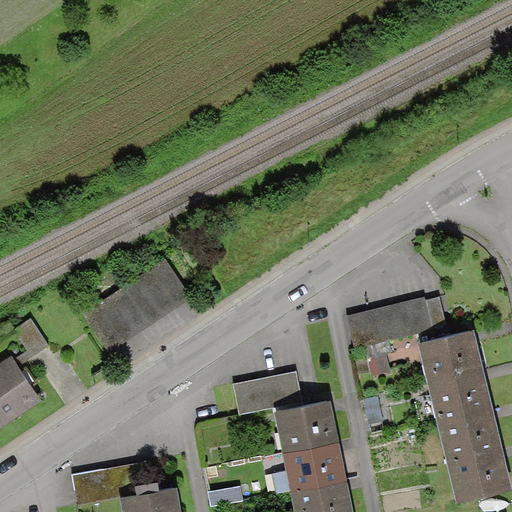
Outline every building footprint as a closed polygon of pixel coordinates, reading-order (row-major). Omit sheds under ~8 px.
[(126,289),(149,322),(190,295),(168,262),(126,289)] [(149,322),(126,289),(85,316),(107,350),(149,322)] [(441,294),(425,297),(433,327),(448,324),(441,294)] [(425,297),(409,301),(417,331),(433,327),(425,297)] [(409,301),(395,304),(403,334),(417,331),(409,301)] [(395,304),(379,308),(386,339),(403,334),(395,304)] [(379,308),(363,312),(370,342),(386,339),(379,308)] [(354,346),(370,342),(363,312),(347,316),(354,346)] [(11,329),(30,358),(50,345),(31,316),(11,329)] [(434,378),(483,367),(474,329),(425,341),(434,378)] [(400,366),(426,360),(420,334),(394,340),(400,366)] [(384,352),(368,357),(374,375),(390,370),(384,352)] [(0,365),(0,422),(40,393),(15,359),(2,369),(0,365)] [(443,416),(492,405),(483,367),(434,378),(443,416)] [(295,374),(281,376),(287,404),(301,401),(295,374)] [(281,376),(265,380),(271,407),(287,404),(281,376)] [(265,380),(249,383),(255,410),(271,407),(265,380)] [(241,413),(255,410),(249,383),(236,386),(241,413)] [(278,410),(286,449),(336,438),(327,399),(278,410)] [(452,457),(501,446),(492,405),(443,416),(452,457)] [(286,449),(295,490),(344,479),(336,438),(286,449)] [(501,446),(452,457),(462,499),(511,488),(501,446)] [(145,460),(104,468),(107,481),(110,497),(124,494),(151,489),(145,460)] [(77,473),(80,486),(107,481),(104,468),(77,473)] [(295,490),(300,511),(351,511),(344,479),(295,490)] [(110,497),(107,481),(80,486),(83,502),(110,497)] [(124,494),(127,511),(180,511),(175,484),(151,489),(124,494)]
